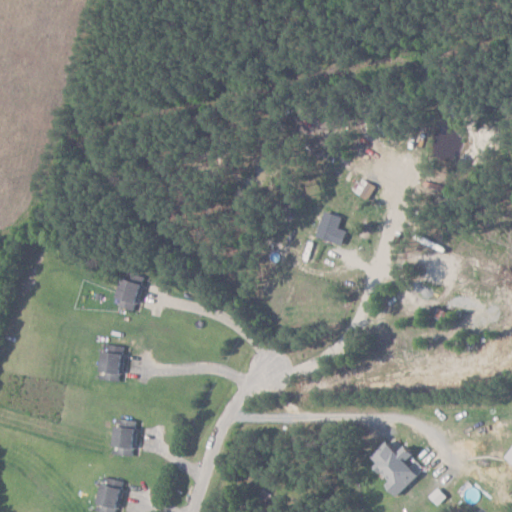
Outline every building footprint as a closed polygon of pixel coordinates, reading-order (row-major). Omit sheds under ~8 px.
[(346,218),(329,212),(319,236),(345,247),(351,232),(342,229),(346,218)] [(145,285),(125,279),(116,305),(137,312),(145,285)] [(124,382),(127,355),(107,353),(104,380),(124,382)] [(130,422),(120,421),(119,455),(138,456),(139,428),(130,428),(130,422)] [(402,497),(426,475),(412,461),(419,455),(410,446),(404,452),(393,439),(373,458),(395,481),(390,485),(402,497)]
